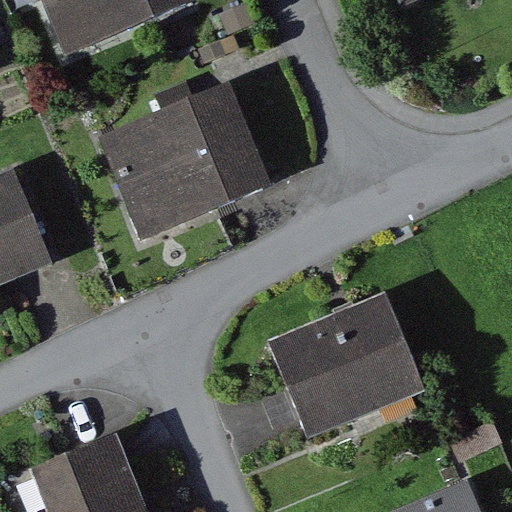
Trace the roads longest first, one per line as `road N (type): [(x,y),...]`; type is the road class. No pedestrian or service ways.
road 1 (residential): [(153,323),(372,213)]
road 2 (residential): [(372,213),(283,0)]
road 3 (residential): [(153,323),(225,511)]
road 4 (residential): [(0,396),(153,323)]
road 5 (residential): [(372,213),(511,143)]
